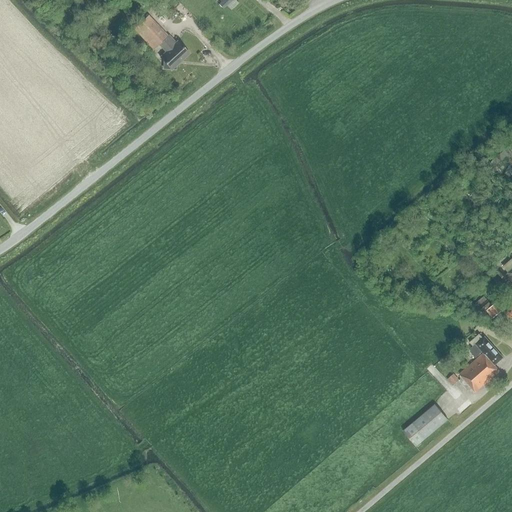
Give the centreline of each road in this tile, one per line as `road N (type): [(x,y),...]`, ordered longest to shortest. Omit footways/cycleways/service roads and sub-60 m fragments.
road 1 (unclassified): [(335,0),(232,66),(0,250)]
road 2 (unclassified): [(361,511),(511,384)]
